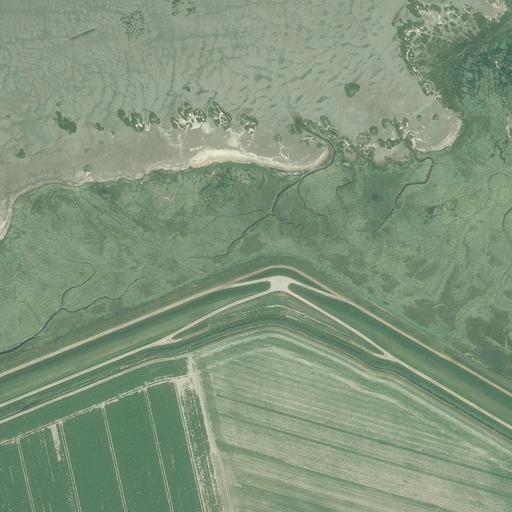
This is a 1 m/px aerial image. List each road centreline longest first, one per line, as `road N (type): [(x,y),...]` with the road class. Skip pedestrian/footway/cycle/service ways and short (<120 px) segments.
road 1 (track): [(163,340),(274,311),(389,355)]
road 2 (unclassified): [(138,350),(279,288)]
road 3 (track): [(0,406),(138,350)]
road 4 (unclassified): [(279,288),(396,359)]
road 5 (track): [(396,359),(511,427)]
